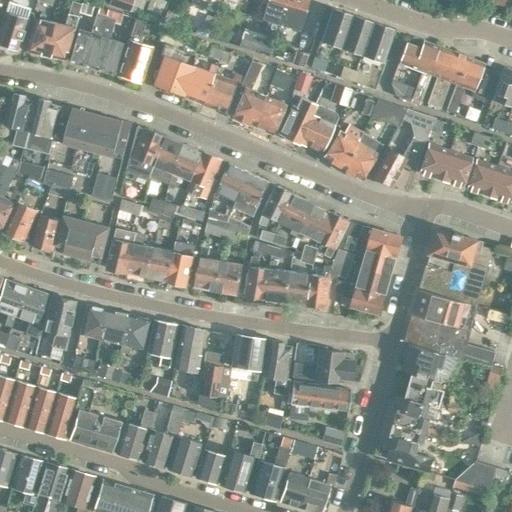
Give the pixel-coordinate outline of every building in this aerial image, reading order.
[(64,25),(53,22),(44,55),(64,59),(80,3),(71,0),(64,25)] [(101,0),(101,1),(129,10),(132,0),(101,0)] [(133,0),(130,11),(140,14),(144,1),(144,0),(133,0)] [(204,9),(207,0),(189,0),(189,3),(204,9)] [(235,0),(233,9),(242,12),(246,0),(235,0)] [(266,0),(261,18),(280,24),(287,0),(266,0)] [(287,0),(280,24),(299,30),(308,0),(287,0)] [(498,0),(490,0),(488,8),(495,11),(498,0)] [(29,7),(7,1),(0,23),(0,44),(16,49),(26,18),(29,7)] [(78,13),(90,16),(92,7),(80,3),(78,13)] [(319,40),(340,47),(351,14),(331,7),(319,40)] [(104,15),(105,15),(90,67),(97,69),(97,68),(113,73),(121,42),(108,38),(113,22),(118,24),(121,14),(106,9),(104,15)] [(164,17),(175,22),(178,14),(167,9),(164,17)] [(105,15),(104,15),(95,12),(89,33),(77,29),(68,60),(83,64),(83,65),(90,67),(105,15)] [(196,26),(194,31),(194,33),(206,37),(207,35),(210,25),(213,17),(206,14),(202,23),(196,26)] [(340,47),(361,55),(372,21),(351,14),(340,47)] [(53,22),(33,18),(24,50),(44,55),(53,22)] [(144,21),(134,18),(117,74),(140,81),(151,46),(138,42),(144,21)] [(372,21),(361,55),(382,62),(393,29),(372,21)] [(273,42),(243,32),(238,46),(253,50),(253,48),(269,54),(273,42)] [(419,101),(429,74),(427,74),(438,46),(422,40),(417,38),(415,45),(405,42),(398,62),(412,67),(412,68),(421,71),(411,98),(419,101)] [(195,54),(163,43),(159,54),(162,56),(152,85),(182,96),(193,66),(192,65),(195,54)] [(210,46),(210,47),(207,56),(218,60),(222,50),(210,46)] [(426,104),(432,106),(453,51),(438,46),(427,74),(429,74),(436,77),(426,104)] [(222,50),(218,60),(226,63),(229,52),(222,50)] [(295,51),(291,62),(303,66),(307,56),(295,51)] [(449,81),(456,84),(457,85),(468,57),(453,51),(432,106),(439,109),(449,81)] [(318,69),(323,71),(327,60),(314,56),(310,66),(313,67),(318,69)] [(457,85),(456,84),(446,111),(454,114),(464,87),(473,90),(471,96),(482,101),(492,74),(480,70),(483,62),(468,57),(457,85)] [(261,65),(250,61),(240,85),(244,87),(232,114),(252,123),(264,95),(250,89),(261,65)] [(214,73),(193,66),(182,96),(203,103),(214,73)] [(343,66),(339,76),(352,81),(355,70),(343,66)] [(511,105),(511,69),(502,66),(490,99),(511,106),(511,105)] [(275,68),(275,69),(269,84),(282,89),(289,74),(275,69),(275,68)] [(355,70),(352,81),(364,85),(368,74),(355,70)] [(298,72),(297,75),(292,88),(306,93),(311,78),(311,76),(298,72)] [(234,80),(214,73),(203,103),(224,111),(234,80)] [(335,83),(334,85),(329,100),(346,105),(351,91),(351,88),(335,83)] [(15,93),(12,95),(4,123),(17,127),(13,143),(25,146),(30,129),(28,125),(34,100),(28,99),(26,95),(15,93)] [(285,104),(264,95),(252,123),(273,131),(285,104)] [(299,96),(294,98),(291,105),(291,104),(278,132),(283,135),(283,136),(298,143),(298,142),(311,115),(309,114),(314,103),(299,96)] [(38,100),(37,100),(29,130),(43,134),(37,157),(47,160),(53,137),(54,137),(62,106),(52,103),(50,100),(41,97),(41,98),(38,100)] [(373,101),(365,98),(360,112),(370,116),(375,102),(373,101)] [(370,116),(370,117),(390,123),(398,126),(398,125),(406,108),(377,98),(376,100),(375,102),(375,103),(370,116)] [(334,112),(314,103),(309,114),(311,115),(298,142),(304,144),(305,142),(321,149),(336,117),(334,112)] [(132,123),(64,105),(54,140),(122,158),(132,123)] [(433,118),(405,109),(401,118),(409,121),(412,136),(401,155),(386,146),(370,175),(390,186),(402,164),(414,171),(423,142),(433,118)] [(490,127),(503,132),(506,122),(494,118),(490,127)] [(431,130),(438,133),(442,122),(435,120),(431,130)] [(511,123),(506,122),(503,132),(511,134),(511,123)] [(362,132),(348,124),(343,132),(339,130),(323,155),(342,167),(358,141),(357,141),(362,132)] [(164,135),(138,125),(126,170),(148,180),(150,174),(153,165),(152,165),(164,135)] [(382,144),(362,132),(357,141),(358,141),(342,167),(361,179),(382,144)] [(469,143),(477,145),(480,135),(473,133),(469,143)] [(179,141),(164,135),(152,165),(153,165),(150,174),(169,182),(169,181),(184,145),(178,142),(179,141)] [(480,135),(477,145),(485,148),(488,138),(480,135)] [(449,150),(428,143),(419,171),(440,178),(449,150)] [(189,147),(184,145),(169,181),(187,188),(203,151),(189,146),(189,147)] [(470,157),(449,150),(440,178),(461,185),(470,157)] [(221,158),(203,151),(187,188),(206,196),(221,158)] [(497,166),(476,159),(466,187),(487,194),(497,166)] [(244,169),(230,162),(214,195),(219,198),(222,192),(236,199),(249,173),(244,171),(244,169)] [(46,165),(36,163),(32,175),(43,177),(46,165)] [(17,169),(6,164),(0,177),(0,229),(14,199),(4,194),(17,169)] [(511,189),(511,170),(497,166),(487,194),(508,201),(511,189)] [(43,180),(70,187),(73,176),(47,169),(43,180)] [(91,196),(111,201),(117,178),(97,172),(91,196)] [(254,175),(249,173),(236,199),(247,204),(245,209),(254,214),(269,181),(255,174),(254,175)] [(26,183),(40,190),(44,183),(29,176),(26,183)] [(49,192),(68,197),(70,188),(53,183),(49,192)] [(293,193),(277,185),(263,212),(260,223),(266,225),(269,215),(280,220),(293,193)] [(307,200),(293,193),(280,220),(293,227),(290,232),(296,236),(312,204),(307,201),(307,200)] [(121,201),(118,209),(119,209),(129,213),(140,216),(143,205),(122,198),(121,201)] [(152,198),(150,206),(162,209),(164,202),(152,198)] [(38,209),(17,200),(3,231),(24,240),(38,209)] [(164,202),(162,209),(173,213),(175,206),(164,202)] [(317,206),(312,204),(296,236),(302,239),(305,233),(319,240),(332,212),(318,205),(317,206)] [(178,213),(184,214),(196,218),(198,210),(181,205),(178,213)] [(147,215),(159,218),(162,209),(150,206),(147,215)] [(119,209),(117,216),(127,219),(129,213),(119,209)] [(162,209),(159,218),(170,221),(173,213),(162,209)] [(348,220),(332,212),(319,240),(330,245),(325,254),(331,256),(348,220)] [(61,220),(40,214),(32,243),(42,246),(43,249),(50,251),(52,249),(54,249),(61,220)] [(109,226),(63,214),(54,249),(100,261),(109,226)] [(209,215),(206,224),(225,229),(227,222),(228,221),(209,215)] [(227,222),(225,229),(236,232),(246,235),(249,227),(249,224),(229,215),(228,218),(228,221),(227,222)] [(182,226),(193,229),(199,231),(200,224),(183,219),(182,226)] [(204,231),(223,236),(225,229),(206,224),(204,231)] [(402,236),(363,225),(361,232),(371,235),(367,246),(396,255),(402,236)] [(134,232),(117,228),(107,267),(126,271),(132,241),(134,232)] [(453,233),(437,228),(420,289),(477,305),(487,268),(471,264),(474,250),(479,252),(482,241),(462,236),(463,233),(453,231),(453,233)] [(225,229),(223,236),(234,239),(236,232),(225,229)] [(260,237),(271,241),(274,234),(263,230),(260,237)] [(145,235),(134,232),(132,241),(129,254),(126,271),(137,274),(141,275),(141,273),(144,274),(147,275),(153,246),(143,244),(145,235)] [(274,234),(271,241),(283,245),(286,238),(274,234)] [(345,246),(353,249),(356,239),(349,236),(345,246)] [(154,241),(153,246),(147,275),(148,275),(152,276),(152,277),(154,277),(160,279),(163,280),(167,280),(174,251),(161,248),(163,241),(163,240),(155,238),(154,241)] [(176,241),(174,251),(167,280),(185,285),(194,245),(176,241)] [(259,249),(271,253),(273,246),(262,243),(259,249)] [(273,246),(271,253),(282,257),(284,250),(273,246)] [(305,246),(303,252),(314,256),(317,249),(305,246)] [(396,255),(367,246),(361,267),(389,275),(391,269),(392,269),(396,255)] [(207,248),(201,247),(194,286),(210,289),(210,287),(216,288),(221,260),(206,257),(207,248)] [(338,248),(334,261),(343,264),(347,252),(338,248)] [(314,256),(303,252),(301,260),(312,263),(314,256)] [(347,252),(343,264),(349,266),(354,254),(347,252)] [(258,256),(251,255),(246,295),(266,298),(270,268),(257,266),(258,256)] [(243,264),(221,260),(216,288),(222,289),(221,291),(237,294),(243,264)] [(271,260),(270,268),(266,298),(277,299),(280,299),(280,298),(281,298),(286,299),(290,270),(277,269),(278,261),(271,260)] [(343,264),(334,261),(332,266),(330,270),(338,273),(339,274),(343,264)] [(349,266),(343,264),(339,274),(345,276),(349,266)] [(326,305),(329,279),(337,277),(338,273),(330,270),(332,266),(325,265),(323,275),(310,273),(306,303),(326,305)] [(389,275),(361,267),(356,288),(385,296),(389,280),(388,280),(389,275)] [(310,273),(290,270),(286,299),(292,300),(292,301),(306,303),(310,273)] [(25,285),(4,278),(0,289),(0,309),(8,312),(3,324),(10,326),(14,315),(15,315),(25,285)] [(346,281),(337,280),(336,292),(344,293),(346,281)] [(46,293),(25,285),(15,315),(29,320),(25,331),(38,336),(42,324),(35,322),(46,293)] [(385,296),(356,288),(353,299),(344,296),(343,296),(341,302),(380,313),(385,296)] [(477,305),(420,289),(413,313),(470,329),(477,305)] [(345,293),(344,293),(336,292),(335,300),(341,302),(343,296),(344,296),(345,293)] [(74,301),(50,295),(41,329),(54,332),(51,345),(63,348),(74,301)] [(106,309),(86,304),(79,333),(99,338),(106,309)] [(130,314),(106,309),(99,338),(122,343),(123,343),(130,314)] [(470,329),(413,313),(405,340),(462,356),(466,343),(470,329)] [(149,318),(130,314),(123,343),(122,343),(120,351),(128,353),(130,345),(142,348),(149,318)] [(176,324),(153,319),(147,351),(160,354),(158,365),(167,367),(176,324)] [(204,329),(181,324),(173,367),(195,371),(204,329)] [(0,343),(5,345),(8,333),(0,330),(0,343)] [(8,333),(5,345),(4,346),(15,350),(19,337),(16,336),(8,333)] [(264,338),(236,334),(231,366),(259,370),(264,338)] [(267,343),(267,342),(262,375),(275,377),(272,393),(287,395),(289,379),(286,378),(290,345),(284,345),(282,341),(271,340),(267,343)] [(459,357),(405,342),(401,356),(405,357),(402,369),(412,372),(406,396),(410,398),(429,404),(439,407),(444,389),(433,386),(434,381),(439,382),(443,381),(445,379),(459,357)] [(495,351),(466,343),(462,356),(491,365),(495,351)] [(63,348),(51,345),(48,356),(60,359),(63,348)] [(293,361),(291,376),(314,379),(336,381),(337,378),(351,380),(353,360),(338,358),(339,351),(317,348),(315,364),(293,361)] [(202,363),(198,394),(217,397),(215,404),(224,405),(225,398),(230,368),(221,366),(223,354),(204,351),(202,363)] [(0,362),(8,364),(10,358),(0,354),(0,362)] [(72,361),(70,367),(79,369),(80,367),(82,357),(73,355),(72,361)] [(80,367),(92,371),(95,361),(82,357),(80,367)] [(17,367),(27,370),(29,364),(19,361),(17,367)] [(96,375),(110,379),(114,366),(100,363),(96,375)] [(38,373),(48,376),(50,370),(40,367),(38,373)] [(112,379),(126,383),(128,376),(114,372),(112,379)] [(59,379),(68,382),(70,376),(60,373),(59,379)] [(0,418),(2,419),(14,379),(0,374),(0,418)] [(153,386),(168,390),(170,380),(155,377),(153,386)] [(2,419),(23,425),(35,385),(14,379),(2,419)] [(81,379),(79,385),(94,390),(96,383),(95,383),(81,379)] [(286,402),(347,410),(350,388),(320,385),(320,384),(292,381),(290,393),(287,392),(286,402)] [(23,425),(43,431),(55,391),(35,385),(23,425)] [(76,397),(73,408),(77,409),(68,439),(111,452),(120,421),(88,412),(94,390),(79,385),(76,397)] [(55,391),(43,431),(64,437),(73,408),(76,397),(55,391)] [(388,404),(384,418),(426,430),(429,419),(425,418),(429,404),(410,398),(406,396),(395,393),(391,405),(388,404)] [(224,411),(224,412),(230,413),(236,414),(237,405),(225,403),(224,411)] [(247,403),(245,410),(255,412),(256,404),(247,403)] [(264,423),(274,426),(278,427),(282,410),(268,407),(264,423)] [(140,460),(162,466),(171,435),(175,436),(182,412),(171,409),(164,433),(150,429),(140,460)] [(124,421),(115,452),(137,459),(146,428),(150,429),(154,413),(143,410),(139,426),(124,421)] [(186,420),(193,422),(194,417),(195,412),(186,410),(185,413),(183,420),(186,420)] [(213,417),(211,426),(222,429),(225,420),(213,417)] [(426,430),(384,418),(380,431),(384,433),(380,445),(390,447),(415,455),(415,454),(419,440),(423,441),(426,430)] [(334,429),(330,442),(342,446),(346,433),(334,429)] [(219,483),(243,490),(253,456),(257,457),(264,435),(254,432),(253,437),(248,454),(229,449),(219,483)] [(476,434),(462,440),(480,446),(482,436),(476,434)] [(177,471),(190,475),(199,442),(177,435),(166,468),(177,471)] [(248,492),(274,499),(287,454),(288,454),(291,443),(278,439),(276,447),(279,448),(276,461),(277,461),(276,464),(257,459),(248,492)] [(293,439),(289,452),(313,459),(316,446),(293,439)] [(479,450),(465,446),(475,461),(476,460),(479,450)] [(0,483),(5,485),(15,452),(0,447),(0,483)] [(415,455),(390,447),(386,459),(429,471),(433,459),(415,454),(415,455)] [(223,455),(203,448),(195,477),(215,483),(223,455)] [(41,460),(19,454),(10,486),(25,490),(22,500),(33,503),(37,491),(45,463),(40,461),(41,460)] [(49,494),(43,511),(56,511),(61,499),(57,498),(66,468),(45,462),(45,463),(37,491),(49,494)] [(496,466),(494,473),(506,477),(508,470),(496,466)] [(93,476),(70,469),(60,501),(77,506),(75,511),(86,511),(90,502),(86,501),(93,476)] [(299,507),(308,477),(287,471),(278,500),(299,507)] [(492,481),(463,472),(455,479),(490,489),(492,481)] [(328,473),(325,482),(329,483),(333,485),(336,475),(328,473)] [(325,482),(308,477),(299,507),(316,511),(320,511),(329,483),(325,482)] [(127,486),(101,478),(99,484),(98,490),(92,509),(101,511),(150,511),(156,494),(151,493),(150,493),(147,492),(146,492),(136,489),(127,486)] [(406,503),(413,505),(418,488),(411,486),(410,486),(406,503)] [(448,506),(458,509),(462,494),(452,491),(448,506)] [(444,511),(449,497),(433,492),(427,511),(417,508),(415,511),(444,511)] [(181,511),(184,503),(156,494),(150,511),(181,511)] [(411,511),(413,505),(391,499),(387,511),(411,511)]
